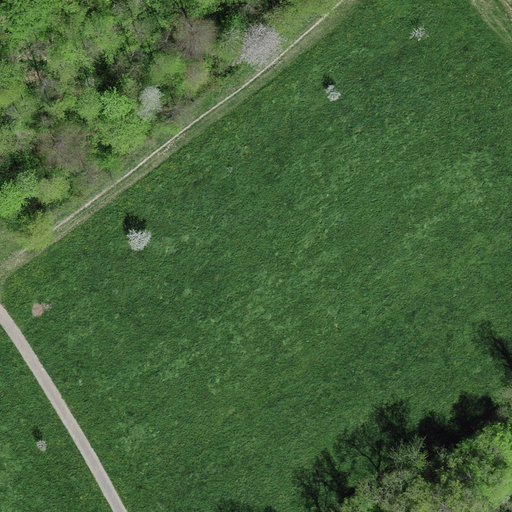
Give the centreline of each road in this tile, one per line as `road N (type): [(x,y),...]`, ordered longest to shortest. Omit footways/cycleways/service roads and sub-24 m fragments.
road 1 (track): [(340,0),(257,76),(0,258)]
road 2 (track): [(119,511),(0,312)]
